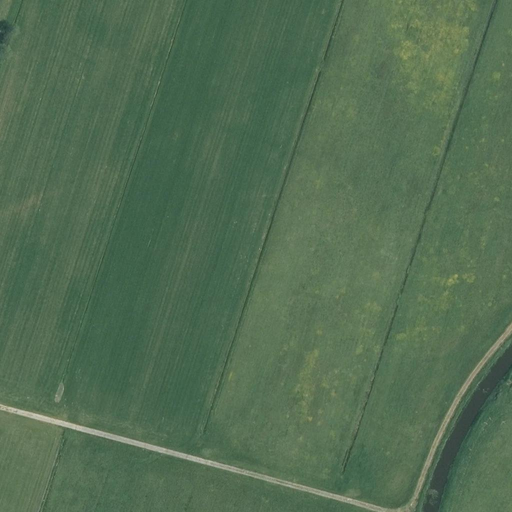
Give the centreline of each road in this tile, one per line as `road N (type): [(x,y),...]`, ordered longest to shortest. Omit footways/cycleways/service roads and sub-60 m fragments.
road 1 (track): [(386,511),(0,408)]
road 2 (track): [(511,329),(459,397),(403,511)]
